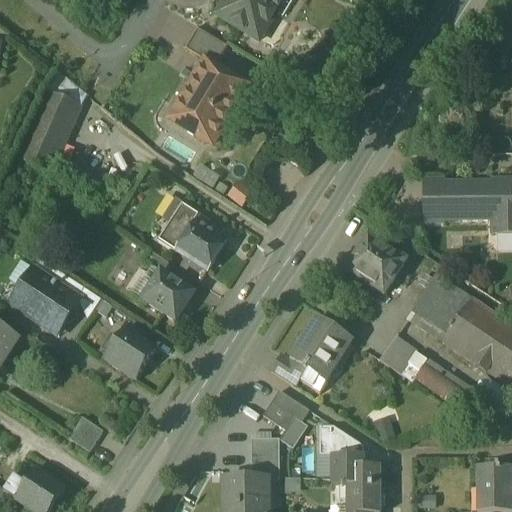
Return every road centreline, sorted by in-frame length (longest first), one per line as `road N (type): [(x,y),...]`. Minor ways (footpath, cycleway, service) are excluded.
road 1 (secondary): [(455,0),(126,511)]
road 2 (residential): [(148,0),(100,78),(6,0)]
road 3 (residential): [(249,366),(382,453),(407,453)]
road 4 (residential): [(382,156),(511,160)]
